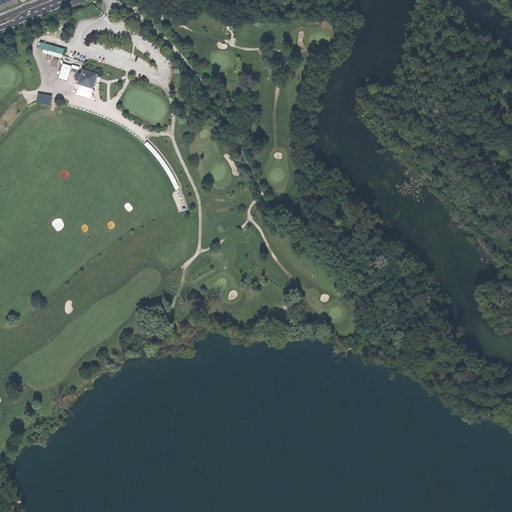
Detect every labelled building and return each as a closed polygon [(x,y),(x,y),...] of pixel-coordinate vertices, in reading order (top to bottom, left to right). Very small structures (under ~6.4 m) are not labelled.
[(38,48),(63,55),(64,49),(40,42),(38,48)] [(49,61),(45,74),(68,80),(71,70),(78,72),(79,67),(63,63),(62,64),(49,61)] [(85,92),(92,94),(95,92),(93,88),(96,79),(97,75),(83,70),(82,74),(77,73),(75,80),(77,80),(79,81),(78,85),(75,86),(75,87),(77,89),(85,92)] [(0,117),(0,136),(27,108),(22,103),(26,98),(22,94),(0,117)] [(51,98),(38,96),(37,102),(50,104),(51,98)]
